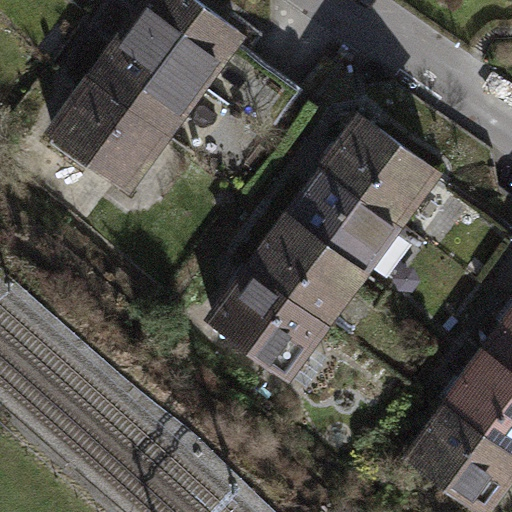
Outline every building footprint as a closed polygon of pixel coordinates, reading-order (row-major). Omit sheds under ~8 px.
[(133,0),(131,4),(120,20),(206,81),(246,25),(210,0),(133,0)] [(120,20),(84,70),(169,133),(206,81),(120,20)] [(303,87),(252,50),(221,94),(272,131),(303,87)] [(84,70),(44,123),(129,187),(169,133),(84,70)] [(357,104),(319,156),(406,219),(444,167),(357,104)] [(319,156),(283,206),(370,270),(406,219),(319,156)] [(370,270),(283,206),(244,259),(332,324),(370,270)] [(244,259),(204,314),(290,378),(332,324),(244,259)] [(511,301),(483,342),(511,363),(511,301)] [(511,363),(483,342),(442,398),(511,448),(511,363)] [(511,448),(442,398),(404,451),(485,511),(487,511),(511,478),(511,448)]
